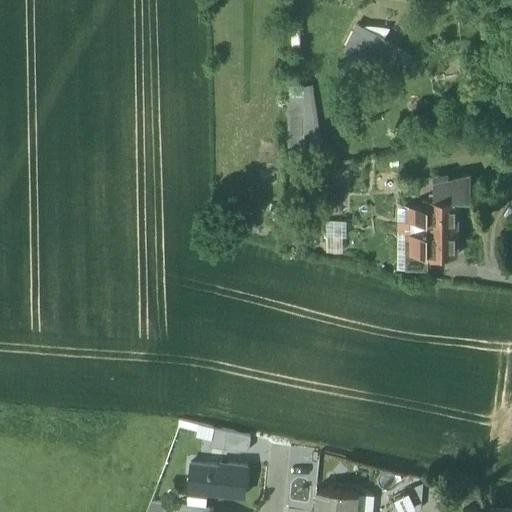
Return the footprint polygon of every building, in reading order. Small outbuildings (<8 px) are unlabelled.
[(400,46),(357,24),(345,49),(388,70),(400,46)] [(304,89),(289,89),(289,149),(304,149),(304,89)] [(377,192),(398,191),(398,178),(398,174),(376,174),(377,192)] [(424,198),(424,203),(410,204),(410,224),(458,222),(458,198),(469,197),(468,174),(434,181),(434,197),(424,198)] [(418,191),(417,178),(398,178),(398,191),(418,191)] [(347,220),(328,220),(328,234),(347,234),(347,220)] [(458,222),(410,224),(410,237),(406,237),(406,266),(428,266),(428,252),(458,252),(458,222)] [(250,438),(226,432),(224,450),(249,453),(250,438)] [(247,468),(228,466),(228,469),(191,465),(188,497),(207,499),(207,495),(244,499),(247,468)] [(340,490),(336,489),(336,491),(316,489),(314,511),(356,511),(358,493),(340,491),(340,490)] [(414,511),(405,491),(393,496),(400,511),(414,511)] [(488,496),(464,494),(463,506),(487,508),(488,496)]
